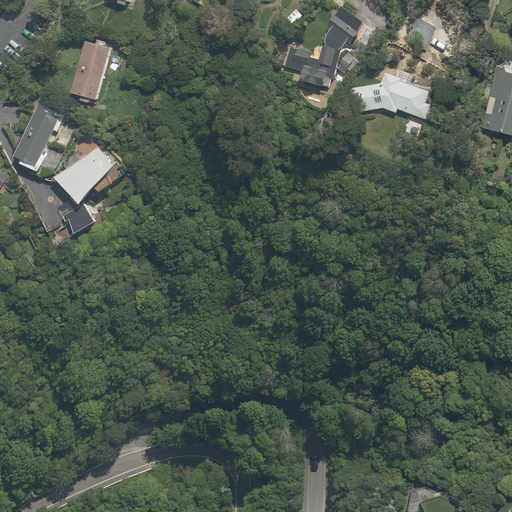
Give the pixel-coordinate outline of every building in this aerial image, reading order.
[(299,3),(286,19),(294,26),(307,10),(299,3)] [(363,23),(342,7),(332,22),(335,24),(327,37),(327,44),(323,44),(320,59),(313,58),(314,53),(291,49),(285,70),(303,72),(302,80),(304,80),(303,83),(329,89),(337,70),(345,75),(352,61),(343,55),(347,43),(350,45),(355,37),(354,36),(363,23)] [(96,39),(95,43),(86,41),(72,92),(81,95),(80,100),(89,103),(90,97),(97,99),(112,48),(106,46),(107,42),(96,39)] [(508,67),(497,65),(482,128),(511,135),(511,60),(510,60),(508,67)] [(380,84),(350,87),(354,112),(384,108),(396,113),(398,108),(426,120),(432,105),(425,102),(429,92),(410,84),(414,74),(397,67),(394,75),(385,72),(380,84)] [(16,148),(19,149),(16,157),(22,160),(20,165),(39,173),(47,155),(43,153),(54,130),(58,132),(68,110),(41,98),(26,129),(28,130),(24,138),(21,137),(16,148)] [(125,174),(114,165),(100,148),(53,178),(77,202),(62,214),(67,223),(69,222),(76,234),(95,223),(83,202),(94,189),(100,192),(125,174)] [(0,188),(8,177),(0,170),(0,188)] [(423,511),(464,511),(464,509),(441,496),(423,503),(421,503),(423,511)]
